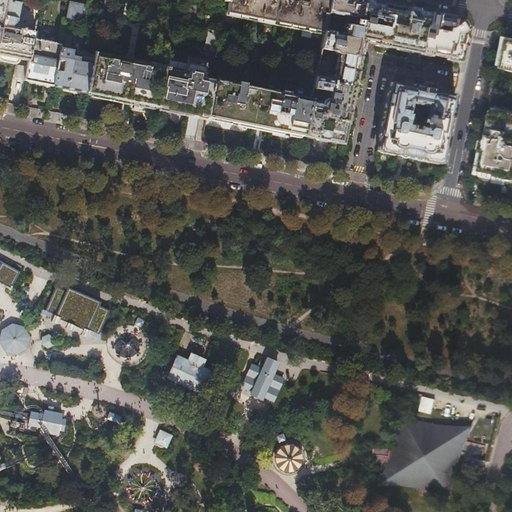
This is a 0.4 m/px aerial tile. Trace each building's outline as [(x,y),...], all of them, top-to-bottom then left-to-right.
[(177,0),(174,21),(173,24),(198,28),(198,26),(203,0),(224,0),(224,1),(228,2),(227,12),(324,31),(324,30),(327,14),(329,0),(177,0)] [(361,0),(329,0),(327,14),(341,16),(341,15),(359,19),(357,27),(342,25),(340,33),(324,30),(324,31),(320,49),(334,52),(337,55),(332,80),(315,77),(313,89),(330,93),(329,100),(328,100),(327,100),(325,100),(323,101),(322,102),(321,102),(320,103),(310,101),(303,137),(343,144),(347,124),(348,124),(349,117),(350,112),(350,109),(351,109),(355,87),(355,84),(356,84),(357,77),(358,71),(361,54),(362,54),(364,42),(375,44),(374,45),(375,46),(386,48),(387,48),(388,47),(395,49),(395,50),(409,53),(411,52),(415,53),(419,53),(419,54),(419,55),(430,57),(431,56),(446,59),(447,61),(458,63),(459,62),(460,61),(462,62),(468,31),(462,20),(361,0)] [(5,1),(0,25),(0,55),(11,58),(29,61),(33,39),(35,32),(16,28),(21,4),(5,1)] [(85,5),(69,2),(66,20),(82,23),(85,5)] [(219,52),(223,32),(209,30),(205,49),(219,52)] [(33,39),(29,61),(26,80),(40,83),(53,86),(60,46),(61,45),(53,43),(53,42),(40,40),(40,41),(33,39)] [(511,42),(507,42),(505,53),(502,70),(511,72),(511,42)] [(77,50),(60,46),(53,86),(72,90),(87,93),(94,59),(76,55),(77,50)] [(94,59),(87,93),(87,94),(121,100),(157,107),(157,106),(165,67),(165,66),(95,53),(94,59)] [(165,67),(157,106),(166,108),(166,110),(179,113),(187,114),(198,116),(199,114),(207,116),(214,80),(202,78),(206,59),(188,56),(184,74),(167,71),(168,68),(165,67)] [(214,80),(207,116),(207,118),(263,129),(303,137),(310,101),(311,100),(288,95),(289,93),(281,91),(281,94),(245,87),(245,84),(238,82),(237,85),(214,80)] [(380,138),(377,151),(408,158),(441,165),(455,95),(444,93),(434,91),(434,89),(413,85),(412,86),(395,83),(390,83),(388,93),(387,93),(378,137),(380,138)] [(503,177),(511,178),(511,110),(495,107),(494,112),(493,112),(487,142),(481,172),(495,175),(503,177)] [(0,283),(10,289),(19,273),(0,262),(0,283)] [(56,289),(45,315),(86,332),(87,329),(98,334),(108,312),(98,308),(100,302),(70,289),(67,294),(56,289)] [(26,348),(28,337),(23,328),(12,325),(3,331),(0,341),(6,350),(16,353),(26,348)] [(49,334),(42,337),(42,345),(48,349),(55,345),(55,338),(49,334)] [(168,379),(172,381),(198,391),(202,393),(210,374),(199,369),(202,362),(191,357),(188,364),(176,360),(168,379)] [(259,400),(264,402),(275,376),(284,379),(289,368),(269,360),(264,371),(255,367),(244,394),(250,396),(252,399),(256,401),(259,400)] [(198,391),(172,381),(167,392),(193,403),(198,391)] [(419,411),(429,413),(432,398),(422,396),(419,411)] [(456,464),(458,456),(463,444),(472,429),(464,429),(455,430),(449,429),(439,428),(430,426),(421,423),(410,418),(402,413),(397,409),(398,416),(399,423),(399,433),(397,443),(396,450),(393,459),(389,470),(386,476),(383,480),(380,484),(386,484),(394,483),(400,484),(408,484),(415,486),(424,488),(435,492),(445,498),(455,505),(454,486),(454,478),(456,464)] [(43,414),(30,411),(29,418),(27,426),(40,429),(39,433),(58,437),(59,432),(64,433),(65,425),(66,420),(62,419),(63,413),(44,410),(43,414)] [(122,417),(108,412),(103,425),(117,430),(122,417)] [(167,449),(173,435),(160,429),(154,442),(167,449)] [(297,453),(293,451),(288,450),(283,451),(279,456),(278,460),(280,466),(284,470),(288,471),(293,470),(296,468),(299,465),(300,462),(299,457),(297,453)]
